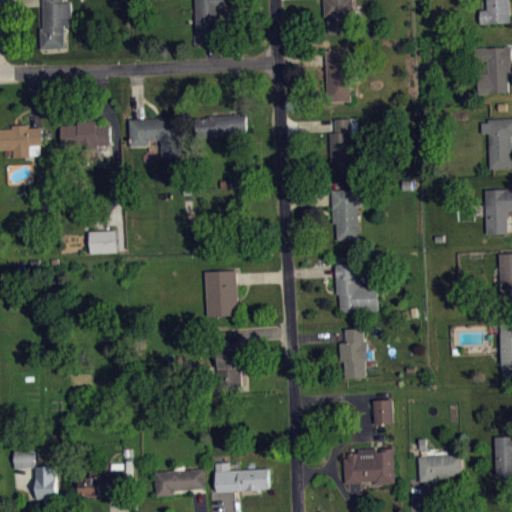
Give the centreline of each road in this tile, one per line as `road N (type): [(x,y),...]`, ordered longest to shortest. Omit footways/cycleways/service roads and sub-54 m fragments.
road 1 (residential): [(297,511),(274,0)]
road 2 (residential): [(0,72),(277,61)]
